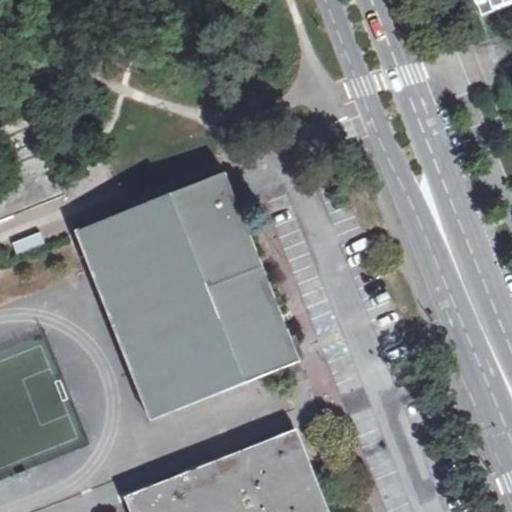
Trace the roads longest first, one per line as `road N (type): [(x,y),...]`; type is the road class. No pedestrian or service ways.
road 1 (secondary): [(511,390),(425,181)]
road 2 (secondary): [(333,0),(386,132),(425,181)]
road 3 (secondary): [(425,181),(421,126),(372,0)]
